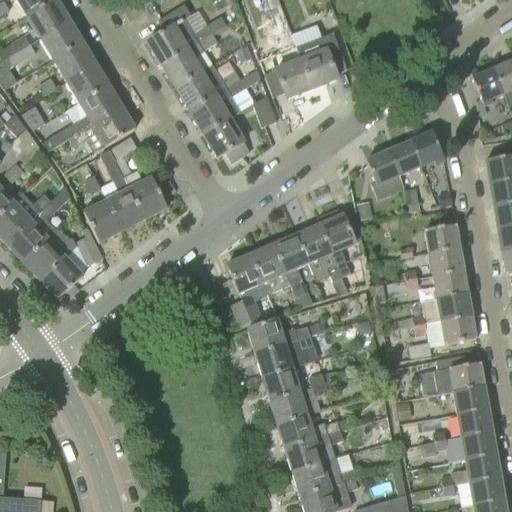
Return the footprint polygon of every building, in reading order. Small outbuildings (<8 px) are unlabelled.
[(15,0),(27,19),(55,2),(54,0),(15,0)] [(34,31),(40,41),(68,23),(55,2),(27,19),(34,31)] [(0,19),(10,14),(4,4),(0,5),(0,19)] [(194,35),(186,21),(190,19),(183,7),(157,23),(163,34),(147,44),(161,67),(212,37),(226,29),(220,20),(206,29),(194,35)] [(82,45),(68,23),(40,41),(53,63),(82,45)] [(212,37),(161,67),(175,90),(200,75),(192,61),(217,46),(212,37)] [(7,61),(16,56),(30,47),(24,38),(0,52),(0,60),(2,64),(7,61)] [(311,91),(337,81),(335,76),(346,72),(334,41),(322,46),(325,54),(301,63),(311,91)] [(66,84),(95,66),(82,45),(53,63),(66,84)] [(36,56),(30,47),(16,56),(22,65),(36,56)] [(283,96),(285,101),(311,91),(301,63),(275,72),(275,73),(263,77),(272,100),(283,96)] [(504,97),(511,92),(511,63),(493,72),(504,97)] [(79,106),(108,88),(95,66),(66,84),(79,106)] [(200,75),(175,90),(189,114),(240,83),(240,82),(235,74),(221,82),(212,68),(200,75)] [(471,81),(483,109),(492,106),(490,102),(504,97),(493,72),(471,81)] [(203,137),(228,121),(240,115),(231,100),(260,83),(257,73),(240,82),(240,83),(189,114),(203,137)] [(43,99),(56,91),(50,81),(37,89),(43,99)] [(121,109),(108,88),(79,106),(87,118),(42,146),(48,154),(69,142),(69,141),(121,109)] [(261,130),(276,125),(266,99),(252,107),(261,130)] [(33,133),(45,126),(35,109),(22,117),(33,133)] [(94,155),(105,149),(134,131),(121,109),(69,141),(69,142),(74,150),(86,142),(94,155)] [(0,123),(3,127),(11,119),(5,113),(0,117),(0,123)] [(24,151),(34,143),(14,116),(11,119),(3,127),(3,128),(17,140),(10,147),(11,149),(10,150),(16,156),(23,149),(24,151)] [(249,155),(243,145),(228,121),(203,137),(217,160),(225,155),(231,166),(249,155)] [(504,137),(511,133),(511,123),(500,127),(504,137)] [(434,167),(443,164),(443,163),(431,135),(409,144),(420,169),(432,164),(434,167)] [(130,140),(108,153),(109,153),(114,163),(113,164),(122,181),(143,222),(166,211),(151,180),(142,185),(137,173),(131,176),(123,159),(137,151),(130,140)] [(41,153),(34,143),(24,151),(23,149),(16,156),(25,167),(41,153)] [(398,179),(420,169),(409,144),(387,154),(398,179)] [(99,159),(119,197),(106,203),(121,234),(143,222),(122,181),(113,164),(114,163),(109,153),(99,159)] [(365,163),(375,188),(398,179),(387,154),(365,163)] [(511,158),(485,163),(489,186),(511,181),(511,158)] [(11,186),(23,175),(15,167),(4,179),(11,186)] [(91,198),(101,192),(94,178),(84,183),(91,198)] [(493,209),(511,205),(511,181),(489,186),(493,209)] [(0,190),(0,218),(14,205),(13,205),(0,190)] [(51,205),(6,247),(23,266),(56,234),(56,233),(47,222),(70,201),(65,190),(50,204),(51,205)] [(420,214),(415,191),(401,194),(406,216),(420,214)] [(0,218),(0,241),(6,247),(51,205),(50,204),(44,197),(32,207),(22,196),(13,205),(14,205),(0,218)] [(439,209),(451,207),(449,197),(437,199),(439,209)] [(83,215),(98,245),(121,234),(106,203),(83,215)] [(372,221),(369,204),(356,207),(359,223),(372,221)] [(511,205),(493,209),(497,232),(511,228),(511,205)] [(360,243),(355,212),(342,218),(341,217),(319,227),(341,280),(350,276),(340,252),(360,243)] [(307,266),(308,266),(313,277),(326,271),(332,284),(341,280),(319,227),(295,237),(307,266)] [(459,250),(455,227),(423,233),(427,256),(459,250)] [(501,254),(511,252),(511,228),(497,232),(501,254)] [(75,245),(75,247),(89,240),(85,231),(82,233),(85,240),(75,245)] [(56,234),(23,266),(40,284),(65,260),(77,249),(70,240),(68,242),(58,232),(56,233),(56,234)] [(301,283),(296,271),(307,266),(295,237),(273,247),(290,288),(295,300),(304,296),(299,284),(301,283)] [(75,247),(77,249),(87,269),(101,262),(89,240),(75,247)] [(267,297),(290,288),(273,247),(250,256),(267,297)] [(82,279),(79,276),(87,269),(77,249),(65,260),(40,284),(57,302),(65,294),(73,287),(82,279)] [(401,260),(412,259),(411,250),(399,253),(401,260)] [(427,256),(431,279),(463,273),(459,250),(427,256)] [(511,252),(501,254),(505,278),(511,276),(511,252)] [(260,320),(253,304),(267,297),(250,256),(226,267),(242,303),(230,308),(239,329),(260,320)] [(404,275),(405,284),(416,282),(415,272),(404,275)] [(431,279),(435,302),(467,296),(463,273),(431,279)] [(418,290),(416,282),(405,284),(407,292),(418,290)] [(78,293),(73,287),(65,294),(70,299),(78,293)] [(375,297),(384,295),(382,287),(374,289),(375,297)] [(423,318),(412,320),(413,329),(424,328),(440,325),(471,319),(467,296),(435,302),(421,304),(423,318)] [(471,319),(440,325),(443,347),(444,348),(475,342),(471,319)] [(404,331),(413,329),(412,320),(403,322),(404,331)] [(254,356),(309,339),(306,329),(294,332),(294,331),(280,335),(276,322),(246,331),(254,356)] [(371,336),(368,323),(356,325),(359,338),(371,336)] [(308,329),(311,337),(325,333),(322,324),(308,329)] [(426,336),(424,328),(413,329),(414,338),(426,336)] [(309,339),(254,356),(261,379),(291,370),(291,371),(304,366),(300,351),(312,348),(309,339)] [(430,357),(428,350),(428,346),(408,349),(410,361),(430,357)] [(479,366),(463,369),(462,358),(435,363),(437,373),(432,374),(433,379),(435,388),(437,397),(452,395),(483,389),(479,366)] [(299,394),(291,371),(291,370),(261,379),(269,403),(299,394)] [(336,374),(321,376),(324,385),(338,381),(338,380),(336,374)] [(311,390),(324,386),(321,376),(308,381),(311,390)] [(372,380),(360,383),(364,399),(376,396),(372,380)] [(276,427),(306,418),(320,414),(316,400),(328,396),(324,386),(311,390),(299,394),(269,403),(276,427)] [(487,412),(483,389),(452,395),(457,417),(487,412)] [(398,423),(411,421),(408,405),(395,407),(398,423)] [(457,417),(461,439),(461,440),(491,435),(487,412),(457,417)] [(324,426),(310,430),(306,418),(276,427),(284,450),(339,433),(336,424),(324,428),(324,426)] [(352,430),(349,420),(336,424),(339,433),(352,430)] [(291,474),(321,465),(317,452),(330,448),(342,443),(339,433),(284,450),(291,474)] [(432,436),(434,445),(444,443),(443,434),(432,436)] [(491,435),(461,440),(465,463),(495,457),(491,435)] [(446,452),(444,443),(434,445),(435,453),(445,452),(446,452)] [(435,453),(434,445),(419,447),(422,460),(435,457),(435,453)] [(0,511),(39,511),(40,503),(3,500),(6,456),(0,455),(0,511)] [(391,470),(399,468),(397,455),(389,468),(390,470),(391,470)] [(453,488),(469,485),(499,480),(495,457),(465,463),(467,472),(450,475),(451,478),(440,480),(442,489),(453,488)] [(299,498),(354,481),(362,478),(359,469),(340,475),(335,460),(321,465),(291,474),(299,498)] [(398,498),(404,496),(399,468),(391,470),(398,498)] [(499,480),(469,485),(473,508),(504,503),(499,480)] [(299,498),(302,511),(341,511),(351,509),(347,494),(357,490),(354,481),(299,498)] [(453,488),(442,489),(444,498),(454,496),(453,488)] [(398,500),(390,502),(393,511),(407,511),(404,496),(398,498),(398,500)] [(393,511),(390,502),(378,505),(380,511),(393,511)] [(473,511),(505,511),(504,503),(473,508),(473,511)]
